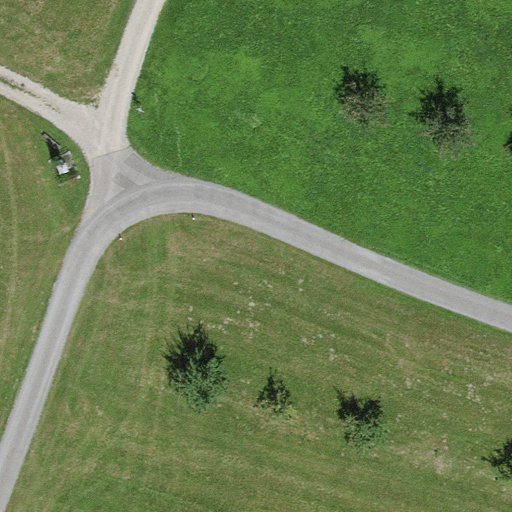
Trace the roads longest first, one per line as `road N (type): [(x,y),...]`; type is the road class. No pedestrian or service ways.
road 1 (track): [(511,317),(180,191),(125,180),(79,120),(0,80)]
road 2 (unclassified): [(0,480),(125,180),(111,115),(150,0)]
